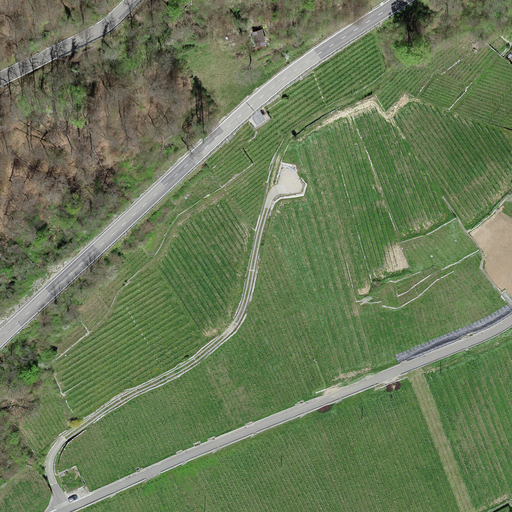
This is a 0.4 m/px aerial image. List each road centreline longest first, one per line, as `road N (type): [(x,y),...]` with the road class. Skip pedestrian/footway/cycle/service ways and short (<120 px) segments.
road 1 (tertiary): [(0,339),(278,82),(401,0)]
road 2 (unclassified): [(59,511),(511,321)]
road 3 (tertiary): [(132,0),(93,32),(0,78)]
